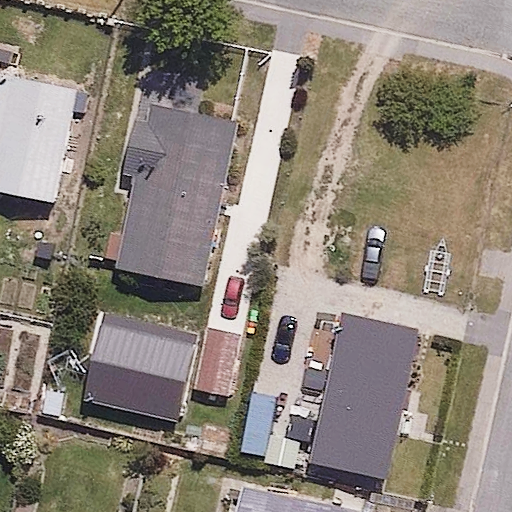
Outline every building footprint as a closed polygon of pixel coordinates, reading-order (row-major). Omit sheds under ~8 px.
[(0,186),(55,198),(80,82),(5,66),(0,87),(0,186)] [(236,114),(149,98),(118,265),(205,281),(236,114)] [(302,203),(317,272),(333,268),(345,321),(427,302),(415,249),(445,242),(429,174),(302,203)] [(254,329),(204,321),(192,393),(242,401),(254,329)] [(218,511),(376,511),(378,502),(225,474),(218,511)]
